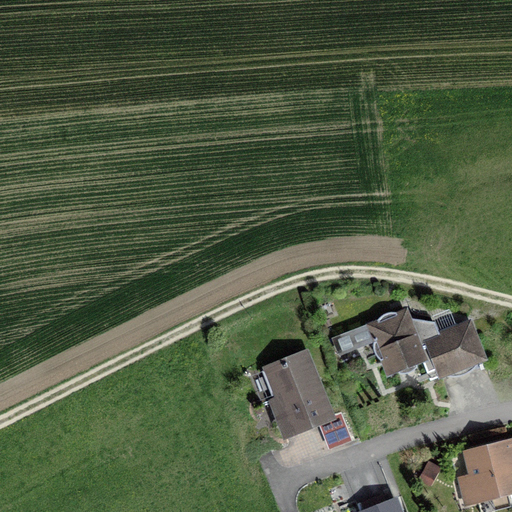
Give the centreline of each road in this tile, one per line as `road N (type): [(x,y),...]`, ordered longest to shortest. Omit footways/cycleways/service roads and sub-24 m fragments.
road 1 (track): [(511,305),(371,275),(291,283),(0,423)]
road 2 (residential): [(289,484),(471,419),(511,413)]
